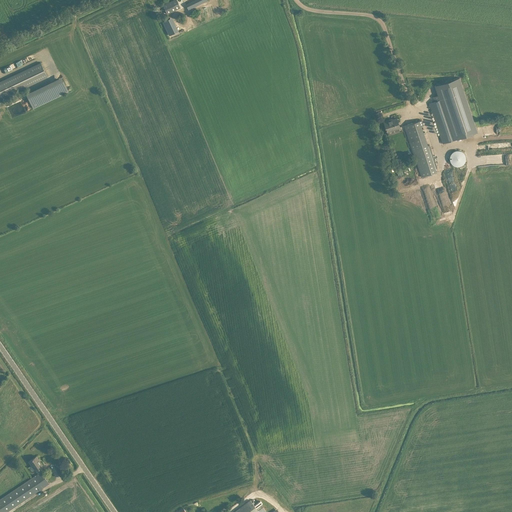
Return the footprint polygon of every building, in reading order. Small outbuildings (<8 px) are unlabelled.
[(172,0),(162,4),(166,14),(180,8),(177,0),(172,0)] [(208,17),(218,14),(214,2),(204,6),(208,17)] [(0,99),(27,87),(48,77),(41,62),(0,81),(0,99)] [(69,91),(62,76),(27,93),(33,108),(69,91)] [(433,97),(434,101),(429,103),(431,108),(443,144),(459,138),(477,132),(476,128),(459,78),(458,78),(434,86),(437,95),(433,97)] [(397,118),(384,122),(387,131),(400,127),(397,118)] [(404,126),(406,131),(421,126),(424,125),(422,119),(404,126)] [(437,172),(428,145),(412,150),(421,177),(437,172)] [(460,149),(449,154),(454,166),(466,160),(460,149)] [(43,465),(36,456),(29,461),(35,470),(38,474),(0,499),(0,511),(6,511),(49,483),(41,471),(40,472),(38,468),(43,465)] [(55,493),(52,495),(53,499),(62,495),(59,489),(54,491),(55,493)] [(265,511),(266,511),(263,507),(262,506),(264,505),(260,501),(259,502),(254,506),(253,504),(252,502),(250,500),(233,511),(265,511)]
